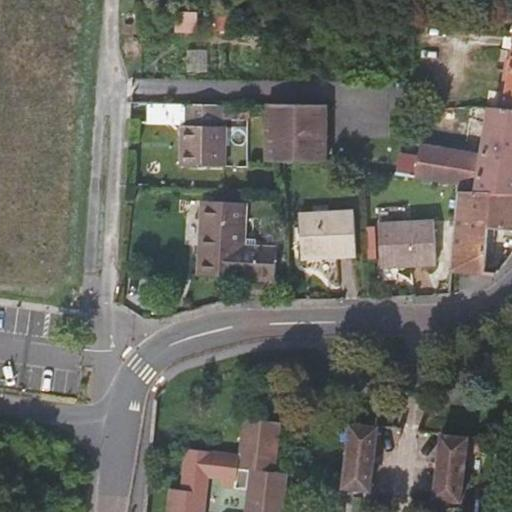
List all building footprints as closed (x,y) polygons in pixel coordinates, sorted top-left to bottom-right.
[(511,46),(511,54),(503,109),(511,110),(511,46)] [(224,119),(224,104),(193,103),(184,103),(184,107),(184,124),(184,126),(181,126),(181,167),(225,167),(226,126),(224,126),(224,119)] [(266,114),(266,104),(224,104),(224,119),(249,120),(248,116),(259,117),(258,114),(266,114)] [(266,104),(266,114),(266,162),(284,162),(328,162),(329,105),(266,104)] [(184,124),(184,107),(151,107),(151,124),(184,124)] [(511,110),(503,109),(489,108),(482,154),(420,144),(417,161),(398,158),(396,174),(433,180),(459,184),(458,192),(511,193),(511,110)] [(511,193),(458,192),(454,271),(485,274),(489,227),(511,229),(511,193)] [(247,202),(211,200),(210,214),(199,214),(196,275),(274,280),(276,251),(244,249),(247,202)] [(210,214),(211,200),(200,200),(199,214),(210,214)] [(357,256),(354,210),(299,213),(302,259),(357,256)] [(436,264),(433,218),(379,222),(381,268),(436,264)] [(238,456),(237,467),(248,468),(246,490),(243,511),(204,511),(207,491),(181,488),(170,487),(166,511),(282,511),(287,473),(275,472),(280,421),(242,417),(238,456)] [(373,502),(381,438),(353,434),(345,499),(373,502)] [(461,502),(468,436),(463,436),(441,434),(434,498),(461,502)] [(186,449),(181,488),(207,491),(208,478),(223,479),(222,487),(246,490),(248,468),(237,467),(238,456),(186,449)]
